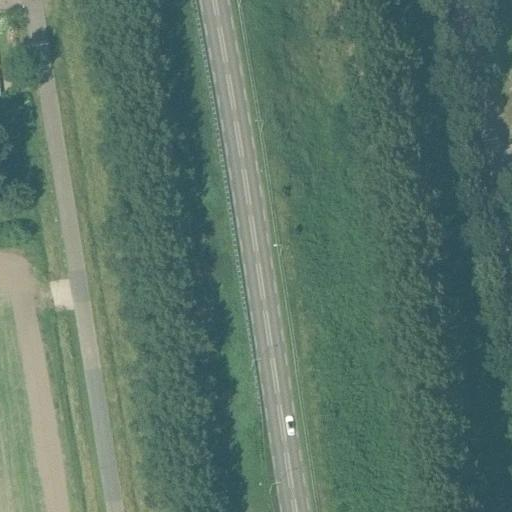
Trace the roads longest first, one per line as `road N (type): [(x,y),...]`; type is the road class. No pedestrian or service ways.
road 1 (unclassified): [(115,511),(34,0)]
road 2 (primary): [(295,511),(214,0)]
road 3 (unclassified): [(204,511),(144,0)]
road 4 (tertiary): [(511,274),(455,0)]
